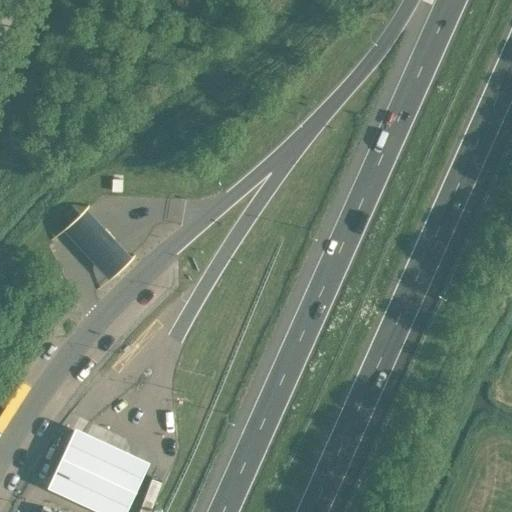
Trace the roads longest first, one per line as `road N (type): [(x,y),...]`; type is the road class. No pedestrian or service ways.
road 1 (motorway): [(449,0),(221,511)]
road 2 (motorway): [(306,511),(511,50)]
road 3 (motorway): [(405,0),(288,149)]
